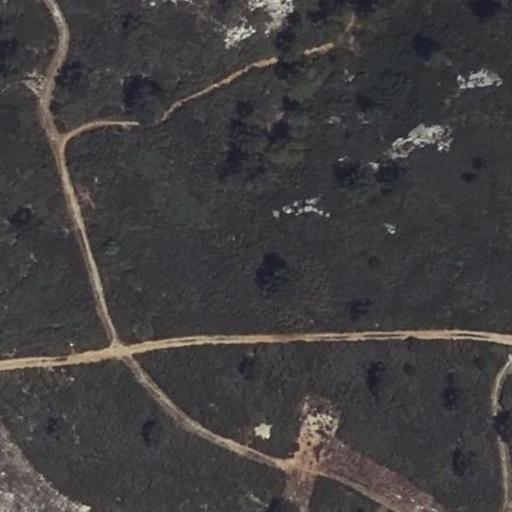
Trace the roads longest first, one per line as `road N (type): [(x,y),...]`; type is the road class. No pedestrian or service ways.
road 1 (track): [(356,0),(318,50),(259,65),(161,111),(58,140),(117,349),(0,371)]
road 2 (track): [(511,338),(316,337),(117,349)]
